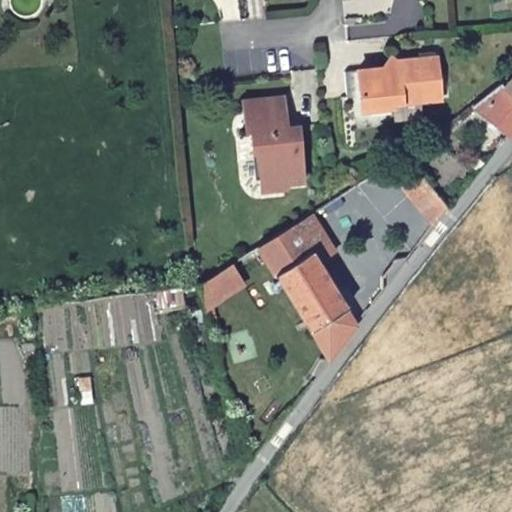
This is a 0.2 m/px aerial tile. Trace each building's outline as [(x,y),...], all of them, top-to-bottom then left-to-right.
[(359,65),(363,92),(369,91),(371,107),(393,104),(392,100),(443,93),(438,52),(397,57),(387,67),(380,63),(359,65)] [(511,87),(507,83),(503,78),(472,102),(508,133),(511,126),(511,87)] [(369,91),(363,92),(364,108),(371,107),(369,91)] [(290,176),(291,182),(307,181),(303,146),(297,146),(295,126),(289,127),(286,95),(247,100),(251,130),(256,130),(258,157),(265,156),(267,178),(290,176)] [(433,186),(407,150),(387,162),(414,211),(433,186)] [(473,163),(479,168),(485,162),(478,157),(473,163)] [(292,187),(291,182),(290,176),(267,178),(267,190),(292,187)] [(362,190),(360,180),(343,191),(348,199),(362,190)] [(426,233),(446,204),(433,186),(414,211),(426,233)] [(328,237),(312,211),(262,243),(329,359),(358,323),(312,246),(328,237)] [(242,284),(237,259),(195,286),(207,303),(214,300),(242,284)] [(214,300),(207,303),(211,318),(218,314),(214,300)]
